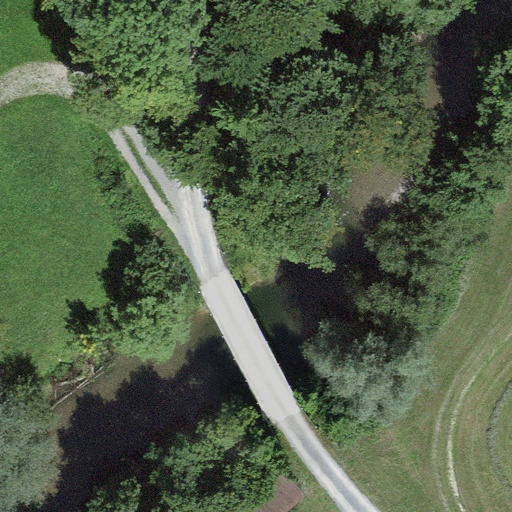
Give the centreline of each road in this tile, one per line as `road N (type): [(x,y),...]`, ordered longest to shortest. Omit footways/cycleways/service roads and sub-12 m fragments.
road 1 (track): [(0,99),(16,87),(78,89),(110,114),(215,279)]
road 2 (track): [(216,0),(190,145),(191,196),(215,279)]
road 3 (track): [(368,511),(299,435),(215,279)]
road 4 (track): [(511,325),(458,388),(445,440),(449,496),(458,511)]
